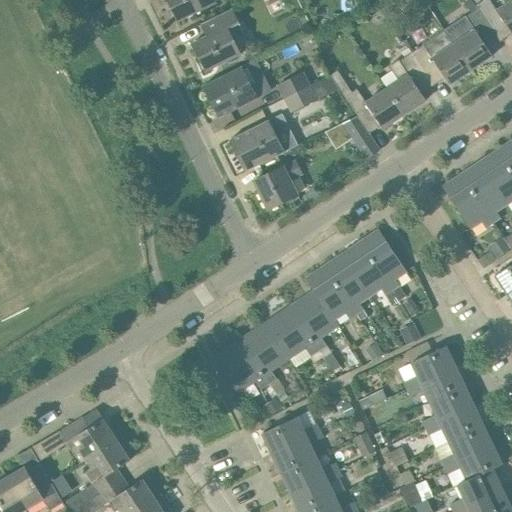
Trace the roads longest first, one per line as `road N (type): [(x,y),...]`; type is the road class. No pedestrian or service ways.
road 1 (residential): [(252,264),(121,0)]
road 2 (residential): [(511,344),(393,173)]
road 3 (residential): [(222,511),(116,353)]
road 4 (residential): [(252,264),(393,173)]
road 5 (residential): [(116,353),(252,264)]
road 6 (residential): [(393,173),(511,91)]
road 7 (residential): [(0,422),(116,353)]
